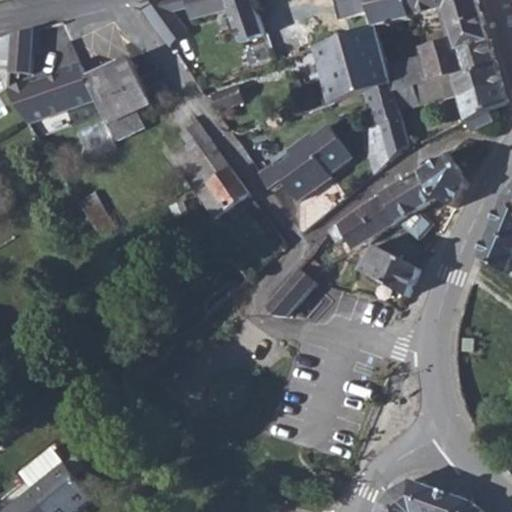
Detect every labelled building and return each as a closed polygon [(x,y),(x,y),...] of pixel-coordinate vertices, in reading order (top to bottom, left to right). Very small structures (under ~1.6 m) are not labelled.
[(174,12),(165,0),(164,0),(143,5),(141,7),(156,28),(172,48),(190,34),(174,12)] [(269,37),(255,0),(165,0),(174,12),(191,7),(195,21),(232,11),(244,45),(269,37)] [(413,18),(408,0),(361,0),(364,10),(371,8),(378,28),(380,27),(380,29),(388,27),(414,20),(413,18)] [(461,50),(492,42),(489,34),(478,0),(443,0),(448,10),(457,39),(422,49),(425,57),(391,66),(396,85),(398,91),(456,76),(468,72),(461,50)] [(448,10),(443,0),(408,0),(413,18),(448,10)] [(378,28),(318,50),(335,106),(368,95),(396,85),(391,66),(382,35),(380,29),(380,27),(378,28)] [(380,29),(382,35),(390,33),(388,27),(380,29)] [(14,36),(13,61),(13,74),(36,75),(37,30),(14,36)] [(313,31),(272,47),(279,66),(318,50),(313,31)] [(14,36),(0,39),(0,60),(13,61),(14,36)] [(505,85),(492,42),(461,50),(468,72),(456,76),(462,96),(463,100),(505,85)] [(133,59),(90,79),(100,102),(112,126),(139,113),(155,106),(133,59)] [(33,82),(11,89),(10,94),(32,126),(100,102),(90,79),(83,64),(66,70),(67,74),(51,80),(38,84),(33,82)] [(51,80),(49,76),(33,82),(38,84),(51,80)] [(456,76),(398,91),(404,110),(422,104),(423,107),(462,96),(456,76)] [(378,176),(414,147),(404,110),(398,91),(396,85),(368,95),(374,115),(378,129),(372,131),(365,133),(378,176)] [(509,106),(510,104),(505,85),(463,100),(470,124),(492,113),(509,106)] [(216,96),(222,113),(249,104),(242,86),(216,96)] [(146,129),(139,113),(112,126),(119,141),(146,129)] [(492,113),(470,124),(474,133),(497,122),(492,113)] [(372,131),(378,129),(374,115),(368,117),(372,131)] [(176,157),(183,168),(216,144),(203,125),(186,137),(192,146),(176,157)] [(88,150),(111,143),(107,126),(84,132),(88,150)] [(317,135),(292,152),(295,155),(297,159),(287,167),(284,163),(265,176),(278,194),(290,185),(304,204),(338,180),(336,177),(358,160),(334,127),(319,138),(317,135)] [(255,196),(216,144),(183,168),(220,221),(255,196)] [(295,155),(284,163),(287,167),(297,159),(295,155)] [(441,200),(457,209),(471,185),(453,155),(423,173),(440,201),(441,200)] [(417,216),(422,213),(440,201),(423,173),(385,196),(401,224),(422,241),(436,225),(425,216),(422,220),(417,216)] [(511,191),(503,201),(507,203),(507,202),(511,206),(511,191)] [(97,195),(84,204),(105,238),(120,228),(97,195)] [(363,209),(331,233),(340,245),(348,238),(357,252),(401,224),(385,196),(363,209)] [(511,206),(507,202),(507,203),(496,230),(483,259),(511,276),(511,206)] [(362,273),(411,299),(423,271),(377,246),(362,273)] [(275,319),(291,321),(319,287),(302,272),(268,309),(275,319)] [(477,377),(459,380),(463,403),(482,398),(477,377)] [(78,511),(93,499),(51,452),(24,476),(37,490),(12,511),(78,511)] [(408,497),(395,493),(385,504),(381,511),(485,511),(475,503),(414,481),(408,497)] [(408,497),(414,481),(395,493),(408,497)]
